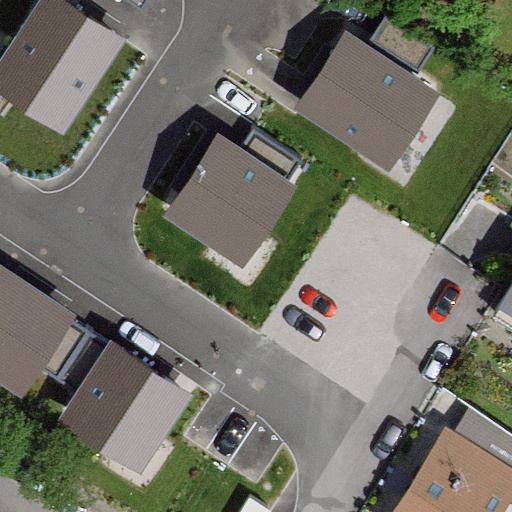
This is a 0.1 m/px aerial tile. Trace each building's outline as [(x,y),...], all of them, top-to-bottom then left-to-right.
[(85,0),(17,0),(0,27),(0,75),(56,112),(117,20),(85,0)] [(338,15),(289,85),(380,147),(428,76),(338,15)] [(230,125),(208,111),(153,195),(232,246),(300,141),(244,105),(230,125)] [(0,370),(7,375),(61,291),(0,252),(0,370)] [(50,398),(130,449),(180,371),(100,320),(50,398)] [(511,469),(448,429),(396,511),(495,511),(511,485),(511,469)] [(263,511),(271,499),(244,484),(228,511),(263,511)]
